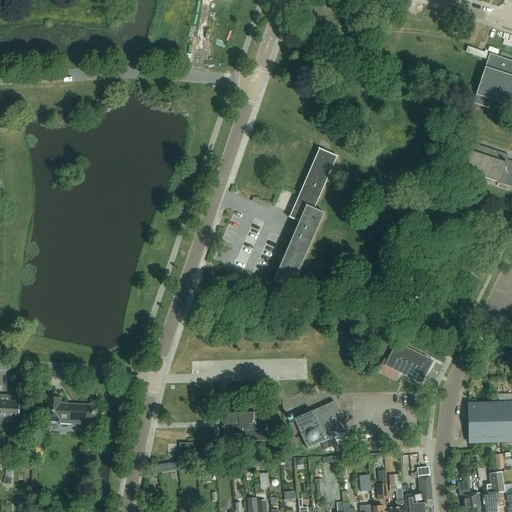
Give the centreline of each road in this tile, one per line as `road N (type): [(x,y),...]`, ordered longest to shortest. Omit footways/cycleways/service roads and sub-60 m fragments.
road 1 (residential): [(155,373),(254,82)]
road 2 (residential): [(447,511),(439,469),(450,391),(511,266)]
road 3 (residential): [(0,78),(124,70),(254,82)]
road 4 (residential): [(155,373),(0,365)]
road 5 (unknown): [(155,373),(306,373)]
road 6 (residential): [(126,511),(155,373)]
